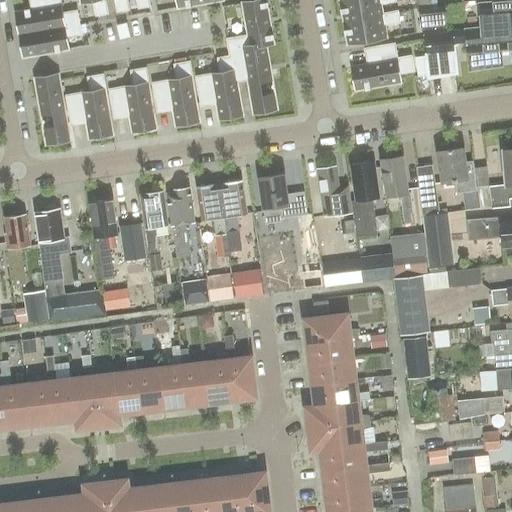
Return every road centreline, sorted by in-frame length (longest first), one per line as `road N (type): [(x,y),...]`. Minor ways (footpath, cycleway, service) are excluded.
road 1 (residential): [(18,177),(317,138)]
road 2 (residential): [(0,71),(212,34)]
road 3 (residential): [(317,138),(511,107)]
road 4 (residential): [(82,458),(273,433)]
road 5 (residential): [(317,138),(295,0)]
road 6 (residential): [(273,433),(261,305)]
